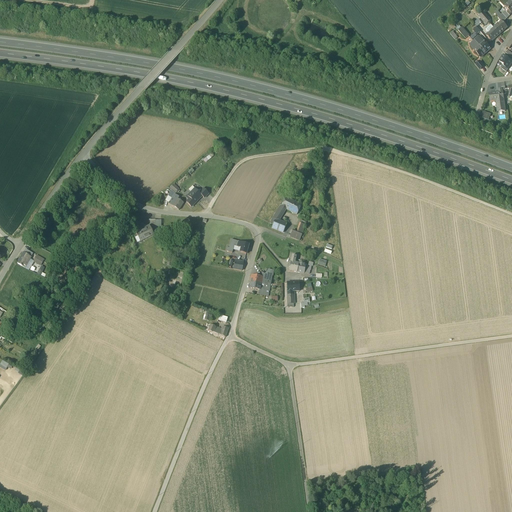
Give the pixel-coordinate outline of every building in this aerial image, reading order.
[(505,8),(511,15),(511,14),(511,0),(509,4),(505,0),(502,0),(500,2),(505,8)] [(505,12),(510,17),(511,15),(505,8),(503,10),(505,12)] [(491,21),(484,13),(479,17),(479,18),(486,25),(491,21)] [(503,24),(507,20),(502,15),(501,16),(498,18),(498,19),(501,23),(502,23),(503,24)] [(478,20),(473,24),(477,28),(482,24),(478,20)] [(501,23),(494,29),(499,35),(507,29),(503,24),(502,23),(501,23)] [(469,37),(462,29),(461,29),(459,31),(458,32),(465,40),(469,37)] [(492,42),(499,35),(494,29),(492,31),(491,30),(488,33),(489,34),(487,36),(486,36),(492,42)] [(479,38),(474,41),(485,54),(490,49),(484,42),(484,43),(479,38)] [(481,58),(485,54),(474,41),(470,46),(481,58)] [(507,58),(503,56),(499,62),(504,65),(503,66),(508,70),(508,69),(511,62),(511,60),(509,59),(509,58),(507,57),(507,58)] [(475,66),(479,70),(484,66),(480,62),(475,66)] [(502,92),(499,93),(492,94),(493,100),(497,100),(499,112),(505,111),(503,99),(503,94),(502,92)] [(483,112),(481,118),(489,121),(491,115),(483,112)] [(186,202),(191,207),(202,196),(199,193),(195,189),(187,196),(190,199),(186,202)] [(202,196),(204,198),(209,194),(204,189),(199,193),(202,196)] [(173,206),(179,210),(183,203),(178,199),(179,197),(175,194),(172,199),(169,203),(168,203),(169,204),(173,206)] [(287,210),(296,215),(301,205),(290,199),(290,198),(290,197),(289,198),(286,197),(281,206),(286,209),(287,210)] [(277,210),(272,219),(275,220),(278,221),(283,213),(277,210)] [(160,220),(155,220),(155,231),(165,230),(165,227),(161,227),(160,220)] [(278,221),(275,220),(273,225),(272,228),(283,233),(287,224),(278,221)] [(140,237),(142,241),(154,235),(149,226),(143,229),(143,230),(136,234),(138,238),(140,237)] [(299,241),(301,235),(297,233),(292,231),(290,237),(299,241)] [(233,250),(234,246),(235,247),(237,242),(231,240),(229,249),(227,248),(233,250)] [(249,245),(242,243),(241,248),(240,252),(240,253),(246,254),(249,245)] [(22,266),(24,268),(24,267),(28,262),(31,257),(23,252),(17,263),(20,265),(21,266),(22,266)] [(297,272),(299,264),(295,263),(296,256),(292,255),(289,271),(297,272)] [(42,262),(44,260),(37,256),(34,261),(41,265),(42,262)] [(320,258),(318,265),(326,267),(327,261),(320,258)] [(233,270),(241,271),(243,262),(235,261),(233,270)] [(300,264),(299,264),(297,272),(303,273),(304,273),(305,265),(300,264)] [(251,275),(250,282),(261,284),(262,277),(261,277),(251,275)] [(260,290),(261,289),(261,284),(250,282),(249,288),(260,290)] [(287,282),(287,297),(293,297),(294,297),(294,291),(299,291),(299,282),(287,282)] [(303,299),(304,302),(300,303),(301,308),(305,307),(304,306),(304,303),(307,303),(310,302),(309,298),(303,299)] [(223,327),(222,330),(222,331),(220,335),(225,337),(228,328),(223,327)]
